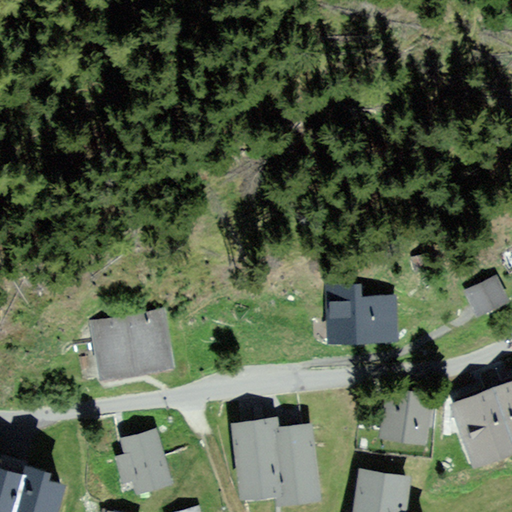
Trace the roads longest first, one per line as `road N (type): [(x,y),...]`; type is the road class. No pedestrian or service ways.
road 1 (residential): [(0,420),(441,367),(511,340)]
road 2 (track): [(187,394),(238,511)]
